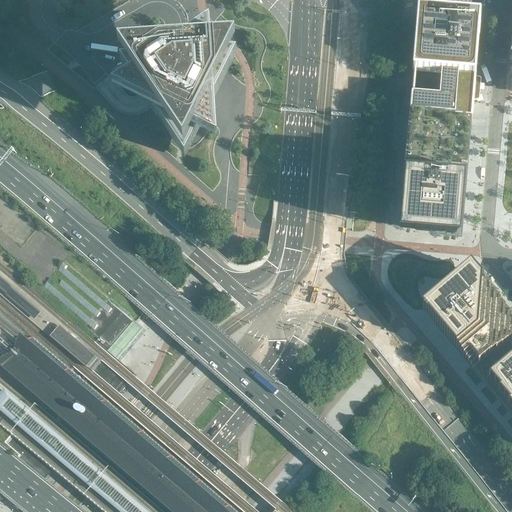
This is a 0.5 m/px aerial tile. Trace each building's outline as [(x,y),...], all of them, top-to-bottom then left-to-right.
[(411,98),(410,116),(411,116),(425,117),(440,119),(455,120),(472,121),(472,120),(472,117),(472,111),(473,103),(473,102),(474,102),(478,101),(479,101),(479,100),(481,80),(481,79),(480,79),(480,78),(477,77),(476,77),(475,76),(480,20),(480,19),(480,18),(479,18),(420,13),(419,13),(419,14),(418,14),(413,73),(412,86),(412,87),(411,98)] [(170,59),(118,62),(133,83),(113,96),(159,120),(188,162),(197,140),(218,151),(215,103),(235,57),(212,58),(210,34),(170,59)] [(470,142),(471,140),(461,139),(459,139),(459,137),(459,132),(460,126),(460,123),(471,124),(472,121),(455,120),(440,119),(425,117),(411,116),(410,116),(409,135),(407,152),(406,166),(405,174),(405,176),(405,177),(405,178),(405,179),(403,202),(420,204),(419,212),(434,214),(433,219),(449,221),(448,225),(464,227),(465,206),(464,206),(465,201),(466,201),(467,184),(467,183),(467,181),(468,175),(468,169),(469,159),(470,142)] [(420,204),(403,202),(402,211),(402,217),(402,222),(401,225),(401,228),(401,231),(401,232),(401,234),(401,235),(400,236),(400,237),(463,242),(463,241),(463,240),(463,239),(463,237),(463,235),(463,233),(464,230),(464,227),(448,225),(449,221),(433,219),(434,214),(419,212),(420,204)] [(511,263),(506,263),(503,268),(511,278),(511,263)] [(67,265),(45,291),(97,336),(94,340),(97,343),(119,361),(144,331),(136,324),(129,319),(124,314),(67,265)] [(511,317),(475,274),(434,324),(511,416),(511,317)] [(67,349),(82,363),(91,352),(76,339),(65,330),(56,340),(67,349)] [(0,343),(1,345),(4,348),(7,351),(19,361),(20,360),(21,360),(24,360),(24,356),(23,356),(25,354),(13,345),(9,341),(6,339),(0,336),(0,343)] [(97,345),(91,352),(82,363),(74,372),(45,406),(33,419),(28,425),(9,446),(23,457),(21,459),(27,465),(26,466),(26,467),(30,471),(44,482),(90,428),(91,427),(96,426),(102,419),(103,414),(123,390),(135,375),(119,361),(97,343),(96,344),(97,345)]
